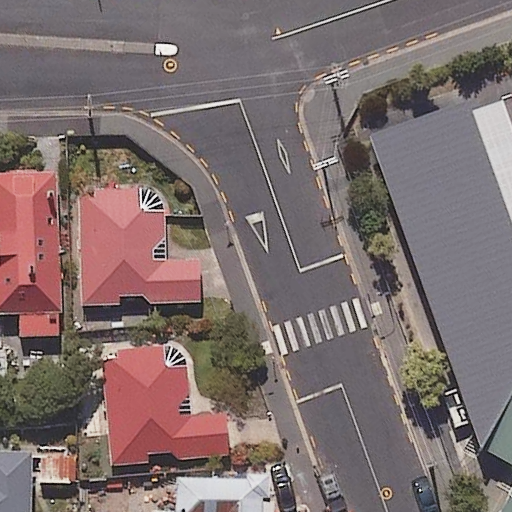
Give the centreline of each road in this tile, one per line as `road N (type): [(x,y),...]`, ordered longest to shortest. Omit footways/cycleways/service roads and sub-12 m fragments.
road 1 (residential): [(230,46),(238,100),(388,511)]
road 2 (residential): [(230,46),(0,40)]
road 3 (residential): [(384,0),(230,46)]
